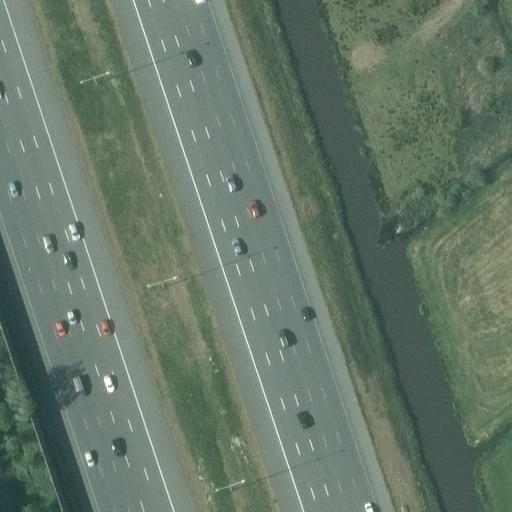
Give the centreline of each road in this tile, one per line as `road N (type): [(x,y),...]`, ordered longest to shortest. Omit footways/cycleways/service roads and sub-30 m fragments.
road 1 (motorway): [(341,511),(172,0)]
road 2 (motorway): [(0,91),(138,511)]
